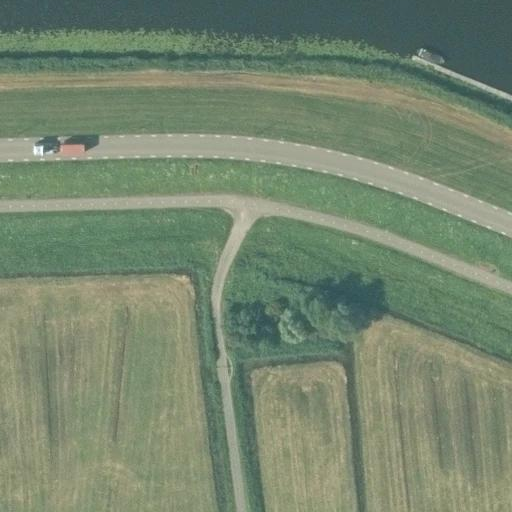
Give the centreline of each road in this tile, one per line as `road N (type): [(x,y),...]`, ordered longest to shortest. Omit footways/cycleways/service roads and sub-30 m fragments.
road 1 (tertiary): [(511,226),(353,167),(270,151),(132,143),(0,148)]
road 2 (track): [(240,511),(214,303),(249,203)]
